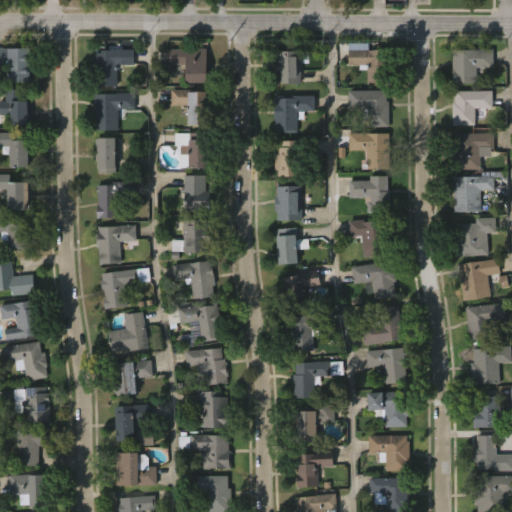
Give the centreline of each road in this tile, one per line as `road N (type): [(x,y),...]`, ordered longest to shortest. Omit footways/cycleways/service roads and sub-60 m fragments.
road 1 (tertiary): [(0,19),(511,21)]
road 2 (residential): [(87,511),(86,387),(69,281),(57,20)]
road 3 (residential): [(243,20),(248,267),(264,386),(267,511)]
road 4 (residential): [(444,511),(422,21)]
